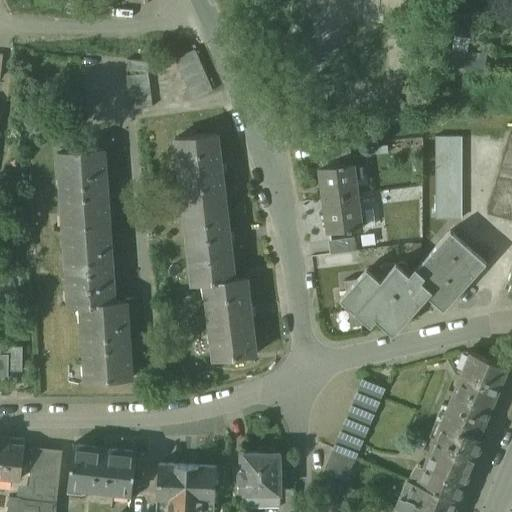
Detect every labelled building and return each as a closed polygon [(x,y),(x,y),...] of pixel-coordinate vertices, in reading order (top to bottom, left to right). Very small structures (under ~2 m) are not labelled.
[(85,0),(63,0),(63,8),(85,9),(85,0)] [(419,0),(377,0),(376,16),(386,17),(383,77),(405,77),(406,36),(416,37),(416,22),(418,22),(419,0)] [(487,56),(445,50),(443,66),(485,72),(487,56)] [(211,92),(193,51),(172,60),(190,101),(211,92)] [(150,62),(127,60),(126,71),(149,74),(150,62)] [(149,74),(126,76),(130,110),(153,107),(149,74)] [(382,89),(360,91),(360,95),(305,100),(307,118),(315,117),(316,119),(319,118),(319,117),(345,115),(345,116),(347,116),(347,115),(384,112),(384,109),(403,110),(405,77),(383,77),(382,89)] [(185,212),(228,206),(223,173),(224,173),(223,162),(221,162),(217,131),(174,138),(185,212)] [(511,134),(510,134),(489,213),(511,219),(511,134)] [(457,137),(432,138),(435,221),(461,220),(457,137)] [(334,144),(311,145),(312,159),(335,158),(334,144)] [(105,149),(58,153),(64,225),(64,226),(64,230),(112,226),(105,149)] [(339,163),(339,165),(319,166),(322,197),(356,194),(353,163),(343,164),(343,163),(339,163)] [(356,194),(322,197),(325,227),(344,225),(345,226),(349,226),(349,225),(358,224),(356,194)] [(228,206),(185,212),(196,285),(207,283),(239,278),(233,243),(235,242),(233,230),(231,230),(228,206)] [(112,226),(64,230),(71,307),(81,306),(118,303),(112,226)] [(395,264),(380,280),(366,269),(340,299),(371,325),(376,320),(395,334),(407,320),(420,320),(420,310),(428,299),(433,303),(437,298),(449,308),(485,264),(451,233),(416,271),(414,269),(408,276),(395,264)] [(355,237),(331,239),(332,253),(356,251),(355,237)] [(239,278),(207,283),(218,359),(260,353),(255,317),(256,317),(254,304),(253,305),(249,276),(239,278)] [(118,303),(81,306),(88,382),(136,378),(129,302),(118,303)] [(22,347),(0,346),(0,376),(8,376),(8,370),(22,370),(22,347)] [(470,352),(442,423),(479,438),(508,367),(470,352)] [(363,379),(334,448),(356,457),(385,388),(363,379)] [(442,423),(417,483),(459,501),(465,484),(460,482),(472,455),(477,457),(483,440),(479,438),(442,423)] [(11,438),(0,438),(0,476),(21,479),(24,446),(10,445),(11,438)] [(137,451),(73,444),(68,487),(131,494),(132,487),(135,462),(137,451)] [(55,511),(62,450),(34,447),(30,488),(33,488),(31,500),(9,498),(7,511),(55,511)] [(276,452),(274,448),(265,449),(264,452),(240,452),(240,493),(248,493),(248,506),(279,506),(279,493),(280,493),(280,489),(280,452),(276,452)] [(356,457),(334,448),(325,471),(346,480),(356,457)] [(152,463),(135,462),(132,487),(145,489),(146,479),(151,480),(152,463)] [(216,466),(158,463),(157,497),(168,498),(167,511),(202,511),(202,510),(213,511),(213,500),(215,500),(216,466)] [(353,487),(330,478),(321,501),(343,511),(353,487)] [(417,483),(408,479),(396,506),(402,509),(409,511),(453,511),(459,501),(417,483)] [(294,511),(294,489),(280,489),(280,493),(279,493),(279,506),(279,511),(294,511)] [(149,511),(150,496),(131,494),(130,511),(149,511)] [(7,511),(9,498),(0,497),(0,511),(7,511)]
